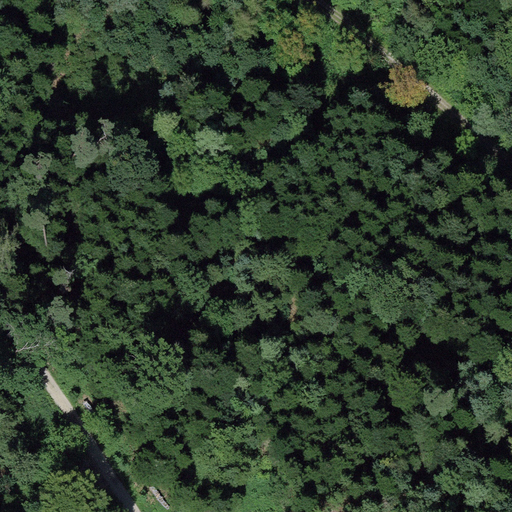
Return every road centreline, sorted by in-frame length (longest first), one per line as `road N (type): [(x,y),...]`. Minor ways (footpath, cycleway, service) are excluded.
road 1 (track): [(262,0),(320,32),(511,191)]
road 2 (track): [(132,511),(62,410)]
